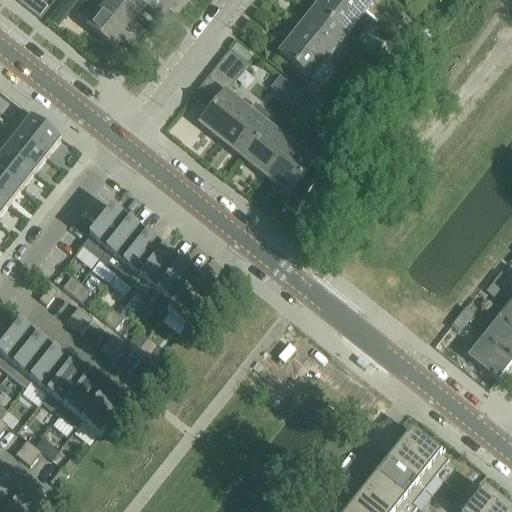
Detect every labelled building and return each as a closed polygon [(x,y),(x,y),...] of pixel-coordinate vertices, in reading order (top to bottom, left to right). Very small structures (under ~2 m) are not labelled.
[(134,28),(140,20),(115,0),(111,0),(100,14),(143,48),(149,40),(134,28)] [(168,16),(147,0),(115,0),(140,20),(147,12),(162,24),(168,16)] [(164,0),(147,0),(168,16),(174,8),(164,0)] [(355,45),(372,23),(364,17),(343,0),(329,0),(318,14),(316,13),(316,14),(347,39),(355,45)] [(343,0),(364,17),(377,0),(343,0)] [(143,48),(100,14),(87,31),(114,53),(121,44),(136,56),(143,48)] [(299,35),(298,36),(329,61),(347,39),(316,14),(315,14),(317,16),(300,36),(299,35)] [(311,83),(329,61),(298,36),(299,38),(283,58),(281,57),(280,58),(311,83)] [(420,61),(432,47),(421,38),(409,52),(420,61)] [(230,53),(222,64),(241,79),(249,68),(230,53)] [(222,64),(215,73),(234,88),(241,79),(222,64)] [(215,73),(208,82),(226,97),(234,88),(215,73)] [(208,82),(200,91),(218,105),(225,97),(226,97),(208,82)] [(200,91),(192,101),(210,115),(218,105),(200,91)] [(218,105),(210,115),(200,128),(202,129),(203,127),(224,144),(222,145),(223,146),(248,115),(226,97),(225,97),(218,105)] [(245,163),(270,132),(275,125),(254,107),(248,115),(223,146),(225,145),(245,161),(244,163),(245,163)] [(23,115),(9,133),(47,163),(61,145),(23,115)] [(270,132),(245,163),(245,164),(247,162),(267,179),(266,180),(267,181),(292,150),(270,132)] [(9,133),(0,144),(0,152),(34,179),(47,163),(9,133)] [(312,191),(327,173),(315,164),(313,167),(292,150),(267,181),(269,180),(289,196),(288,198),(289,199),(291,197),(301,205),(312,191)] [(0,152),(0,178),(21,195),(34,179),(0,152)] [(0,204),(8,211),(21,195),(0,178),(0,204)] [(0,221),(8,211),(0,204),(0,221)] [(106,257),(130,226),(113,212),(89,243),(106,257)] [(123,270),(148,240),(130,226),(106,257),(123,270)] [(134,291),(165,254),(148,240),(123,270),(140,283),(134,291)] [(152,305),(182,267),(165,254),(134,291),(152,305)] [(169,319),(199,281),(182,267),(152,305),(158,298),(173,310),(167,318),(169,319)] [(502,277),(494,287),(501,292),(508,283),(502,277)] [(92,279),(84,288),(93,295),(100,286),(92,279)] [(72,301),(81,289),(72,281),(63,293),(72,301)] [(186,333),(216,295),(199,281),(169,319),(186,333)] [(494,287),(487,296),(494,301),(501,292),(494,287)] [(82,308),(91,297),(81,289),(72,301),(82,308)] [(47,311),(59,297),(51,291),(39,305),(47,311)] [(511,306),(499,322),(511,332),(511,306)] [(106,327),(115,316),(105,308),(96,320),(106,327)] [(74,333),(85,318),(78,312),(66,327),(74,333)] [(466,313),(459,322),(465,328),(473,318),(466,313)] [(115,335),(124,324),(115,316),(106,327),(115,335)] [(82,339),(93,324),(85,318),(74,333),(82,339)] [(458,337),(465,328),(459,322),(451,331),(458,337)] [(511,332),(499,322),(484,342),(511,364),(511,332)] [(0,373),(8,380),(38,342),(21,328),(0,354),(0,373)] [(140,354),(149,343),(139,335),(130,347),(140,354)] [(108,360),(119,345),(112,339),(100,354),(108,360)] [(25,393),(55,356),(38,342),(8,380),(25,393)] [(511,367),(511,364),(484,342),(468,362),(498,385),(511,367)] [(149,343),(140,354),(149,362),(158,350),(149,343)] [(115,366),(127,351),(119,345),(108,360),(115,366)] [(48,400),(72,369),(55,356),(25,393),(26,394),(32,387),(48,400)] [(142,387),(154,373),(146,367),(135,381),(142,387)] [(60,421),(89,383),(72,369),(48,400),(64,412),(58,420),(60,421)] [(83,427),(107,397),(89,383),(60,421),(77,435),(83,427)] [(100,441),(124,411),(107,397),(83,427),(100,441)] [(0,440),(8,431),(0,425),(0,440)] [(412,435),(400,451),(436,480),(449,465),(442,459),(445,454),(431,443),(428,448),(412,435)] [(23,466),(34,452),(27,446),(15,460),(23,466)] [(400,451),(388,466),(424,495),(436,480),(400,451)] [(30,472),(42,458),(34,452),(23,466),(30,472)] [(388,466),(376,481),(412,510),(413,510),(424,495),(388,466)] [(58,494),(69,479),(61,473),(50,487),(58,494)] [(376,481),(364,496),(383,511),(415,511),(413,510),(412,510),(376,481)] [(0,511),(15,511),(22,503),(5,489),(0,495),(0,511)] [(466,491),(460,499),(467,504),(473,496),(466,491)] [(484,493),(468,511),(494,511),(500,505),(484,493)] [(383,511),(364,496),(352,511),(353,511),(383,511)] [(460,499),(453,507),(459,511),(460,511),(467,504),(460,499)] [(33,511),(22,503),(15,511),(33,511)]
